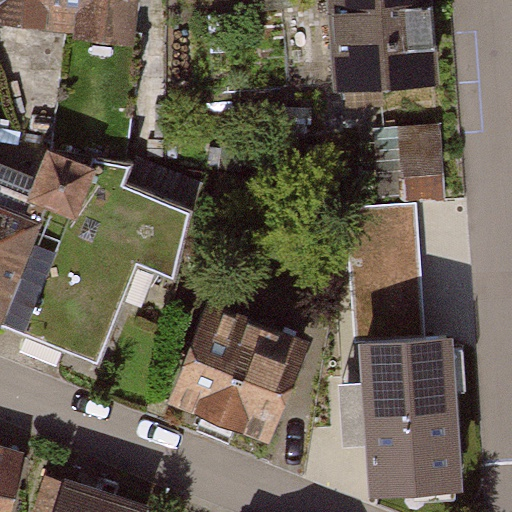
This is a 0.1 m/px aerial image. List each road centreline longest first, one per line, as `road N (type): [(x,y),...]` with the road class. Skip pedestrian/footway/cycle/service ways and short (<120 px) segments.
road 1 (residential): [(298,511),(0,389)]
road 2 (residential): [(492,0),(511,257)]
